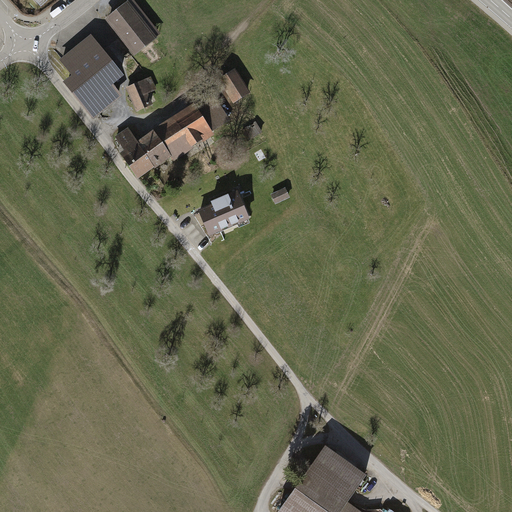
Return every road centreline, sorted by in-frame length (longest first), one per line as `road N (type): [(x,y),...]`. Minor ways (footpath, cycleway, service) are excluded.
road 1 (track): [(28,47),(305,394)]
road 2 (track): [(305,394),(433,511)]
road 3 (track): [(305,394),(297,439),(257,511)]
